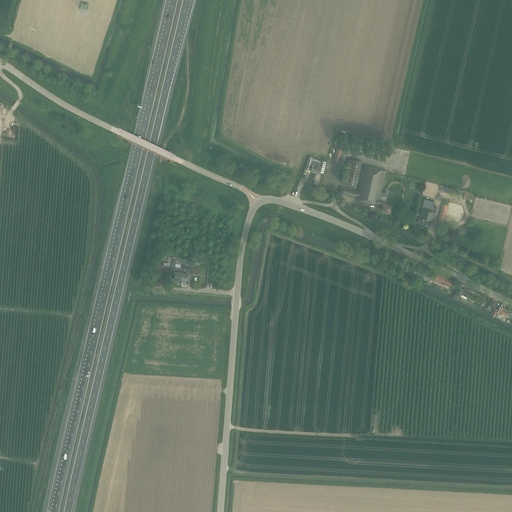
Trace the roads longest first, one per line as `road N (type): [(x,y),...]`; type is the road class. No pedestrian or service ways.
road 1 (motorway): [(173,0),(54,511)]
road 2 (motorway): [(67,511),(186,0)]
road 3 (unclassified): [(220,511),(237,283),(257,204)]
road 4 (unclassified): [(257,204),(243,188),(81,114),(0,62)]
road 5 (track): [(223,468),(511,488)]
road 6 (track): [(226,427),(511,443)]
road 7 (unclassified): [(511,303),(356,229),(272,199),(257,204)]
road 8 (track): [(14,72),(114,112),(126,103),(159,0)]
road 9 (track): [(295,173),(218,137),(240,0)]
road 10 (track): [(511,336),(330,254)]
road 11 (track): [(121,107),(131,126),(94,278)]
road 12 (track): [(195,168),(224,0)]
road 13 (track): [(432,0),(394,162)]
road 14 (track): [(185,164),(210,0)]
road 15 (track): [(98,122),(149,0)]
road 16 (track): [(160,163),(184,106),(186,40)]
